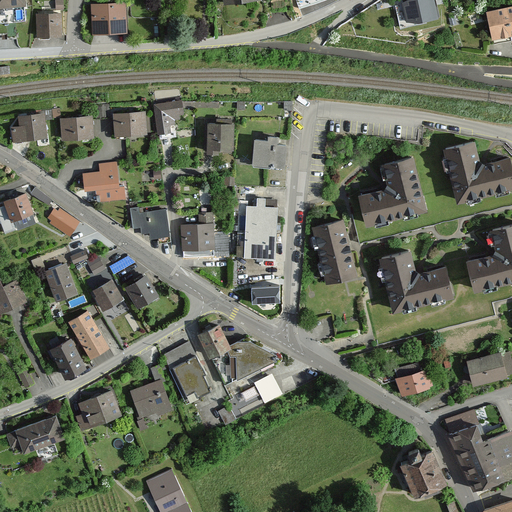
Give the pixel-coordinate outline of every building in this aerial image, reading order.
[(26,0),(0,0),(0,8),(27,7),(26,0)] [(126,0),(120,0),(92,2),(94,35),(129,32),(126,0)] [(404,0),(411,25),(444,18),(439,0),(404,0)] [(511,5),(486,12),(494,41),(501,39),(511,36),(511,5)] [(62,11),(36,14),(38,39),(64,36),(62,11)] [(324,44),(332,31),(322,25),(314,37),(324,44)] [(182,100),(155,104),(159,133),(175,131),(173,120),(184,118),(182,100)] [(147,110),(113,113),(115,137),(150,133),(147,110)] [(43,113),(17,116),(20,141),(46,137),(43,113)] [(94,115),(60,117),(61,138),(95,136),(94,115)] [(235,122),(208,121),(208,149),(234,149),(235,122)] [(269,140),(254,139),(253,167),(289,168),(289,146),(278,145),(279,135),(269,135),(269,140)] [(458,201),(511,186),(511,160),(510,153),(483,160),(474,137),(443,146),(458,201)] [(360,197),(367,224),(427,209),(412,153),(383,161),(392,190),(360,197)] [(100,169),(84,171),(88,202),(97,201),(121,198),(117,159),(99,162),(100,169)] [(26,189),(3,198),(11,221),(34,213),(26,189)] [(142,203),(129,205),(132,226),(142,225),(144,240),(171,236),(167,207),(142,210),(142,203)] [(279,206),(247,205),(245,257),(276,258),(279,206)] [(80,222),(59,208),(49,223),(70,236),(80,222)] [(331,286),(361,278),(346,221),(316,229),(331,286)] [(214,222),(180,223),(181,254),(215,253),(214,222)] [(469,261),(476,292),(511,284),(511,226),(496,230),(501,254),(469,261)] [(86,248),(72,253),(75,261),(89,256),(86,248)] [(397,313),(460,297),(452,266),(420,274),(414,250),(383,258),(397,313)] [(96,273),(107,266),(99,252),(88,259),(96,273)] [(115,271),(134,261),(130,254),(111,263),(115,271)] [(66,259),(44,267),(55,297),(77,290),(66,259)] [(149,270),(126,282),(138,304),(161,292),(149,270)] [(0,271),(0,311),(0,312),(28,298),(17,276),(5,282),(0,271)] [(113,275),(90,287),(102,309),(125,297),(113,275)] [(279,287),(252,288),(253,305),(280,303),(279,287)] [(88,306),(68,318),(91,355),(110,343),(88,306)] [(222,320),(198,331),(224,382),(284,353),(252,336),(237,336),(231,340),(222,320)] [(88,363),(72,335),(52,345),(68,374),(88,363)] [(191,338),(165,351),(186,391),(195,386),(198,393),(214,385),(191,338)] [(468,358),(474,383),(511,373),(511,349),(511,347),(468,358)] [(397,375),(403,394),(435,384),(429,365),(397,375)] [(263,370),(232,387),(246,412),(277,395),(263,370)] [(161,375),(129,386),(139,416),(172,405),(161,375)] [(113,386),(78,400),(82,409),(77,411),(83,427),(123,411),(113,386)] [(58,410),(7,429),(16,453),(66,434),(58,410)] [(477,417),(449,429),(472,488),(511,472),(511,431),(510,426),(484,436),(477,417)] [(432,442),(400,457),(417,495),(449,480),(432,442)] [(190,511),(172,468),(147,479),(161,511),(190,511)] [(511,511),(511,499),(485,507),(486,511),(511,511)]
